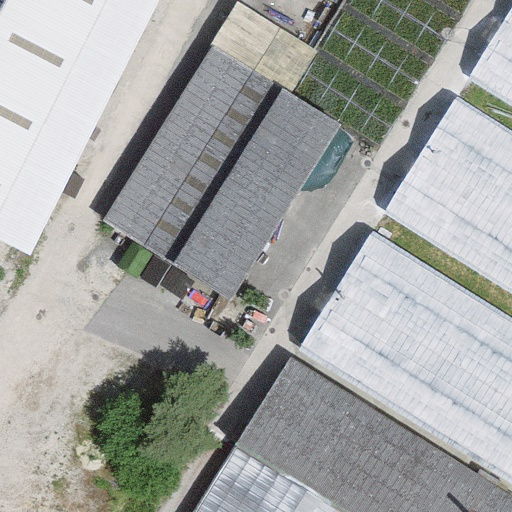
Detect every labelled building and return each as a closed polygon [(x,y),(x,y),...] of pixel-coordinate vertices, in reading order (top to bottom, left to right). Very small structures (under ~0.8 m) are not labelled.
[(0,0),(0,236),(1,236),(29,251),(159,0),(0,0)] [(467,0),(342,0),(312,49),(238,3),(213,46),(376,146),(467,0)] [(511,0),(464,81),(511,109),(511,0)] [(213,46),(104,221),(227,297),(336,122),(213,46)] [(511,144),(449,106),(386,209),(511,284),(511,144)] [(511,324),(367,235),(310,327),(511,450),(511,324)] [(511,511),(511,486),(296,353),(238,445),(346,511),(511,511)] [(346,511),(238,445),(229,440),(184,511),(346,511)]
